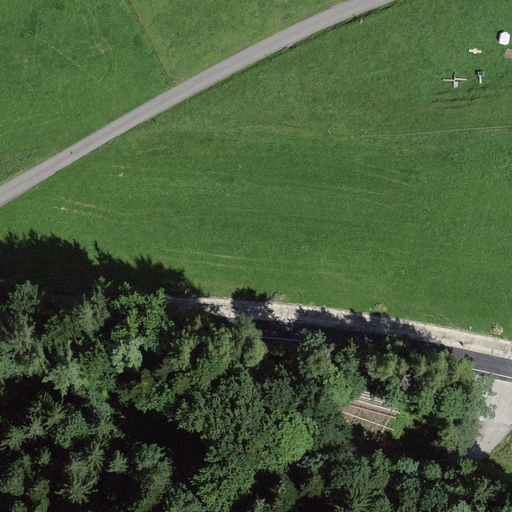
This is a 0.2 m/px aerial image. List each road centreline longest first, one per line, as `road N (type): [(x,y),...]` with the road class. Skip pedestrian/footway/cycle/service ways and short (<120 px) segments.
road 1 (tertiary): [(0,326),(157,316),(404,340),(511,360)]
road 2 (unclassified): [(0,193),(305,32),(385,0)]
road 3 (track): [(511,379),(410,441),(302,477),(263,511)]
